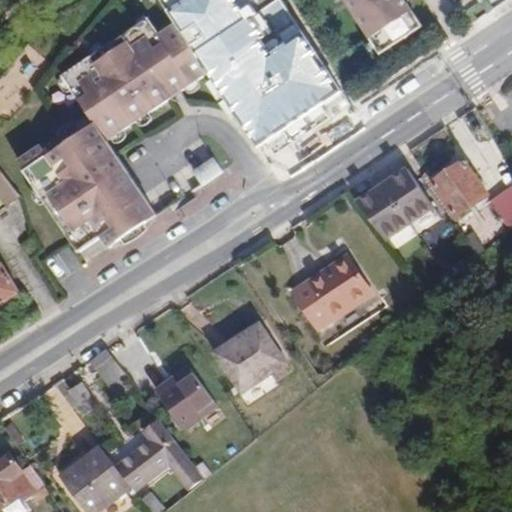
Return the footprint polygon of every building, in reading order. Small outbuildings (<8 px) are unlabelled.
[(386,52),(423,27),(405,0),(345,0),(351,9),(356,6),(386,52)] [(266,58),(283,47),(255,4),(209,34),(235,73),(264,54),(266,58)] [(110,248),(158,216),(103,135),(205,66),(173,18),(156,29),(145,13),(60,70),(92,118),(68,134),(66,131),(19,162),(80,253),(103,238),(110,248)] [(237,77),(266,58),(264,54),(235,73),(237,77)] [(203,186),(225,171),(216,159),(194,174),(203,186)] [(458,218),(491,196),(466,161),(452,170),(434,183),(458,218)] [(431,178),(434,183),(452,170),(449,166),(431,178)] [(21,196),(0,167),(0,191),(10,204),(21,196)] [(374,192),(359,202),(394,251),(441,220),(408,170),(393,179),(396,184),(376,197),(374,192)] [(393,179),(374,192),(376,197),(396,184),(393,179)] [(511,189),(493,202),(511,229),(511,189)] [(32,259),(43,250),(33,237),(22,245),(32,259)] [(318,330),(372,296),(348,257),(294,291),(318,330)] [(0,305),(21,293),(3,263),(0,265),(0,305)] [(241,342),(219,357),(243,394),(287,365),(261,324),(239,339),(241,342)] [(217,354),(219,357),(241,342),(239,339),(217,354)] [(125,371),(109,350),(92,360),(112,390),(130,378),(125,371)] [(191,368),(169,384),(171,386),(193,371),(191,368)] [(169,384),(158,391),(185,431),(219,407),(193,371),(171,386),(169,384)] [(83,383),(71,391),(85,415),(97,406),(83,383)] [(204,480),(160,423),(147,433),(153,441),(124,463),(141,487),(171,464),(191,490),(204,480)] [(100,511),(132,488),(102,448),(62,478),(88,511),(100,511)] [(24,474),(11,456),(0,463),(0,508),(1,510),(23,495),(33,488),(38,494),(39,497),(49,490),(33,468),(24,474)] [(141,487),(124,463),(119,467),(136,490),(141,487)] [(33,488),(23,495),(27,501),(38,494),(33,488)] [(161,511),(165,509),(152,492),(143,499),(153,511),(161,511)]
